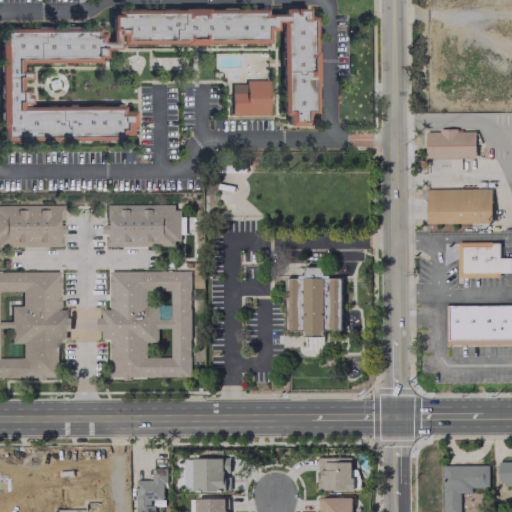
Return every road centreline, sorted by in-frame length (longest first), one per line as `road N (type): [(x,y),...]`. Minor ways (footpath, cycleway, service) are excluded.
road 1 (tertiary): [(391,0),(397,511)]
road 2 (secondary): [(0,417),(309,416)]
